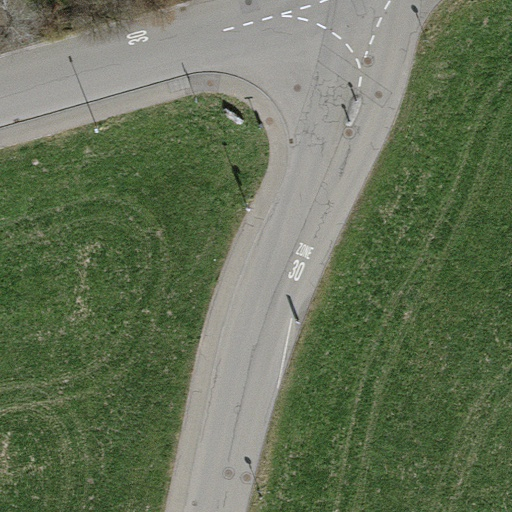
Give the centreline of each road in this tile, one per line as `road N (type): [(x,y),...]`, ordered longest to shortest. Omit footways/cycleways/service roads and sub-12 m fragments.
road 1 (residential): [(377,0),(356,97),(246,369),(217,511)]
road 2 (residential): [(331,0),(0,93)]
